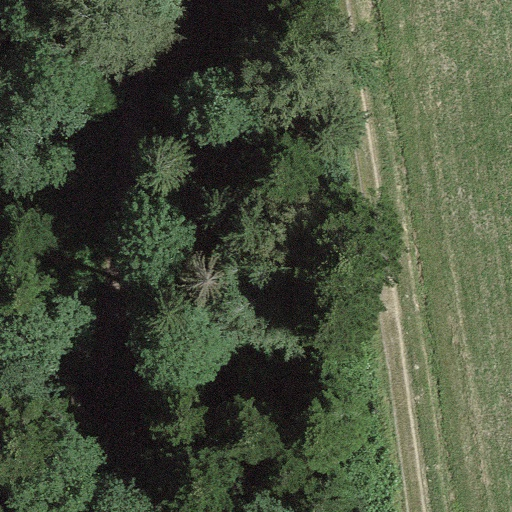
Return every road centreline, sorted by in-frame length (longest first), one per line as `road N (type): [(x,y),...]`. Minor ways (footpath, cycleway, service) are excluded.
road 1 (track): [(429,511),(349,0)]
road 2 (track): [(133,0),(145,72),(78,511)]
